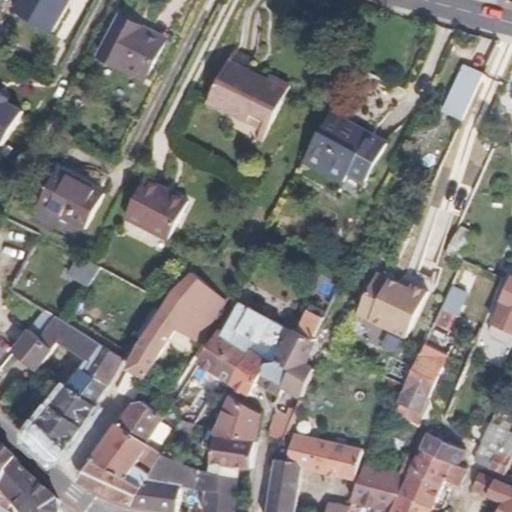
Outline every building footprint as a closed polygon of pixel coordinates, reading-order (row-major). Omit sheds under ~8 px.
[(26,0),(20,12),(58,34),(76,0),(26,0)] [(173,42),(128,18),(106,57),(152,81),(173,42)] [(213,100),(252,121),(256,115),(274,125),(296,85),(276,75),(272,82),(261,77),(257,83),(248,78),(252,72),(257,63),(238,53),(213,100)] [(466,118),(488,72),(467,63),(446,109),(466,118)] [(261,77),(252,72),(248,78),(257,83),(261,77)] [(0,144),(5,147),(22,117),(5,107),(8,104),(0,98),(0,144)] [(310,154),(348,175),(352,167),(370,177),(392,138),(338,106),(310,154)] [(256,115),(252,121),(270,132),(274,125),(256,115)] [(310,154),(306,162),(343,185),(348,175),(310,154)] [(352,167),(348,175),(366,185),(370,177),(352,167)] [(62,169),(42,205),(88,230),(108,193),(62,169)] [(193,200),(149,176),(129,213),(172,237),(193,200)] [(481,233),(464,226),(452,254),(469,262),(481,233)] [(103,266),(90,259),(77,252),(63,275),(90,290),(103,266)] [(137,360),(135,363),(130,372),(150,379),(185,320),(208,334),(234,290),(197,269),(181,286),(172,300),(137,360)] [(374,270),(355,312),(360,315),(379,273),(374,270)] [(379,273),(360,315),(413,339),(435,294),(416,285),(414,289),(403,284),(379,273)] [(414,289),(416,285),(405,280),(403,284),(414,289)] [(455,295),(447,314),(462,320),(470,302),(455,295)] [(242,299),(227,327),(255,341),(279,352),(285,354),(306,365),(319,338),(302,330),(302,329),(299,327),(295,325),(294,327),(242,299)] [(511,301),(507,299),(491,334),(493,341),(510,349),(511,347),(511,301)] [(312,310),(302,329),(302,330),(319,338),(329,319),(312,310)] [(125,362),(50,311),(14,348),(37,369),(61,343),(87,358),(84,372),(32,436),(60,461),(112,387),(125,362)] [(439,333),(449,337),(454,325),(473,333),(476,326),(462,320),(447,314),(439,333)] [(222,325),(200,363),(233,385),(255,341),(227,327),(222,325)] [(385,332),(381,347),(400,353),(404,338),(385,332)] [(430,354),(440,359),(449,337),(439,333),(430,354)] [(255,341),(233,385),(252,396),(261,381),(279,352),(255,341)] [(279,352),(261,381),(280,395),(287,382),(305,391),(314,369),(306,365),(285,354),(279,352)] [(415,391),(407,411),(425,418),(449,362),(440,359),(430,354),(415,391)] [(150,379),(130,372),(120,391),(138,400),(150,379)] [(200,391),(187,422),(200,427),(211,401),(213,396),(200,391)] [(228,412),(221,436),(258,448),(261,416),(234,397),(228,412)] [(138,400),(123,421),(156,441),(171,414),(138,400)] [(497,424),(505,427),(508,421),(507,420),(510,413),(503,410),(497,424)] [(425,418),(407,411),(400,426),(419,434),(425,418)] [(283,444),(286,437),(292,422),(281,414),(271,436),(283,444)] [(123,421),(103,453),(137,472),(141,465),(155,473),(170,450),(156,441),(123,421)] [(200,427),(187,422),(181,431),(196,438),(201,427),(200,427)] [(482,461),(491,464),(497,449),(506,428),(505,427),(497,424),(482,461)] [(216,451),(221,436),(215,434),(207,430),(202,447),(216,451)] [(434,432),(431,439),(437,442),(440,435),(434,432)] [(209,475),(204,472),(200,489),(238,495),(241,466),(257,468),(258,448),(221,436),(216,451),(209,475)] [(271,511),(298,511),(302,472),(359,479),(366,448),(286,437),(283,444),(277,461),(276,468),(274,487),(271,511)] [(428,438),(422,453),(456,466),(461,451),(437,442),(431,439),(428,438)] [(18,459),(0,443),(0,511),(4,511),(9,507),(0,496),(0,486),(16,462),(18,459)] [(491,464),(497,467),(503,451),(497,449),(491,464)] [(151,480),(136,507),(160,511),(180,511),(181,492),(208,494),(206,511),(235,511),(236,508),(238,495),(200,489),(204,472),(170,450),(155,473),(151,480)] [(497,467),(511,473),(511,453),(504,450),(503,451),(497,467)] [(461,451),(456,466),(460,468),(466,453),(461,451)] [(103,453),(84,482),(136,507),(151,480),(137,472),(103,453)] [(413,473),(420,457),(411,453),(404,469),(413,473)] [(422,453),(414,475),(447,488),(448,485),(462,490),(469,472),(460,468),(456,466),(422,453)] [(369,461),(358,502),(382,511),(399,511),(405,497),(413,477),(382,466),(369,461)] [(31,476),(16,462),(0,486),(0,496),(9,507),(31,476)] [(475,488),(492,496),(498,479),(481,473),(475,488)] [(413,477),(405,497),(438,511),(447,488),(414,475),(413,477)] [(31,476),(9,507),(14,511),(60,511),(59,502),(31,476)] [(492,496),(505,501),(511,485),(511,484),(498,479),(492,496)] [(511,511),(511,485),(505,501),(499,511),(511,511)] [(399,511),(437,511),(438,511),(405,497),(399,511)]
